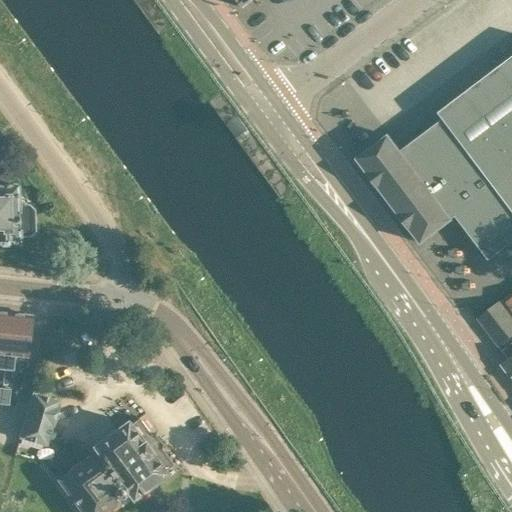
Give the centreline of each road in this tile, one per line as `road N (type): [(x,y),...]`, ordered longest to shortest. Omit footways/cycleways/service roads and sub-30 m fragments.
road 1 (residential): [(306,511),(178,334),(152,310),(121,298)]
road 2 (tertiary): [(369,240),(511,447)]
road 3 (unclassified): [(0,92),(112,242),(121,298)]
road 4 (unclassified): [(276,104),(420,0)]
road 5 (tertiary): [(259,115),(308,184),(369,240)]
road 6 (tertiary): [(369,240),(276,104)]
road 7 (tertiary): [(172,0),(259,115)]
road 8 (tertiary): [(276,104),(198,0)]
road 9 (residential): [(0,285),(121,298)]
